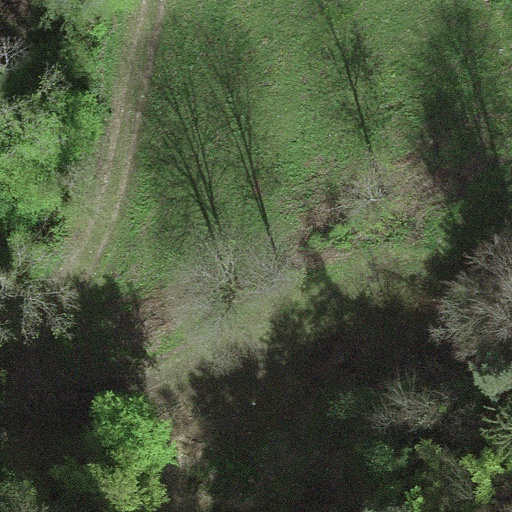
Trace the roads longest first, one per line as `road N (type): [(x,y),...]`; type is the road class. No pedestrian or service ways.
road 1 (track): [(0,377),(53,400),(352,291),(511,258)]
road 2 (track): [(145,0),(79,254),(0,333)]
